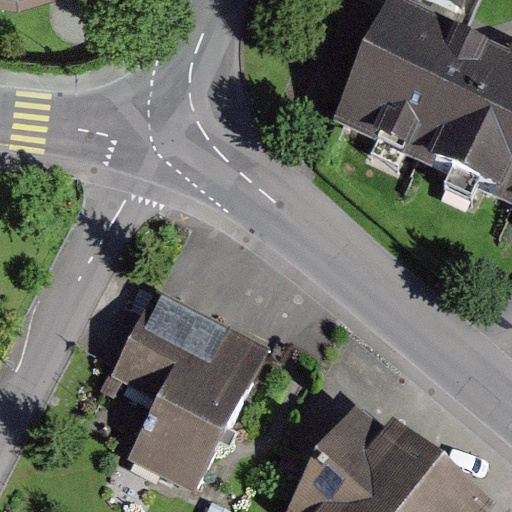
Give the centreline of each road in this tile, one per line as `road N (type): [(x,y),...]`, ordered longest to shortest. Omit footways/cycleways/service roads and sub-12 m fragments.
road 1 (unclassified): [(511,405),(281,210),(194,123)]
road 2 (unclassified): [(194,123),(130,195),(0,434)]
road 3 (unclassified): [(194,123),(118,139),(0,121)]
road 4 (unclassified): [(194,123),(190,71),(220,0)]
